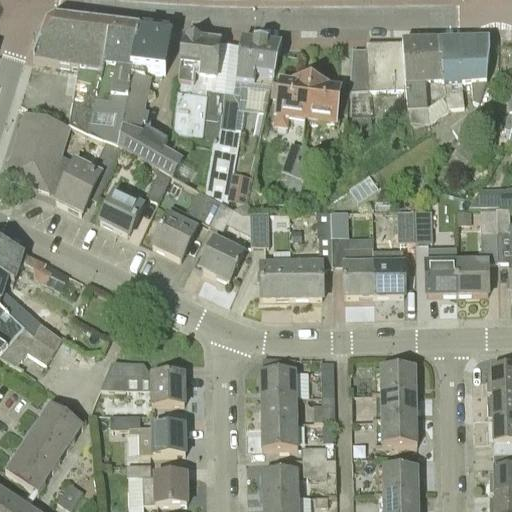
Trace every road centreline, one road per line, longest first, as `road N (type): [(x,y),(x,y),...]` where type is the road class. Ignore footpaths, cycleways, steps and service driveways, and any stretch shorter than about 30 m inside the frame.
road 1 (residential): [(495,17),(249,19),(58,2),(24,9)]
road 2 (residential): [(0,225),(234,336)]
road 3 (residential): [(234,336),(266,343),(444,340)]
road 4 (residential): [(228,511),(223,384),(234,336)]
road 5 (residential): [(447,511),(444,340)]
